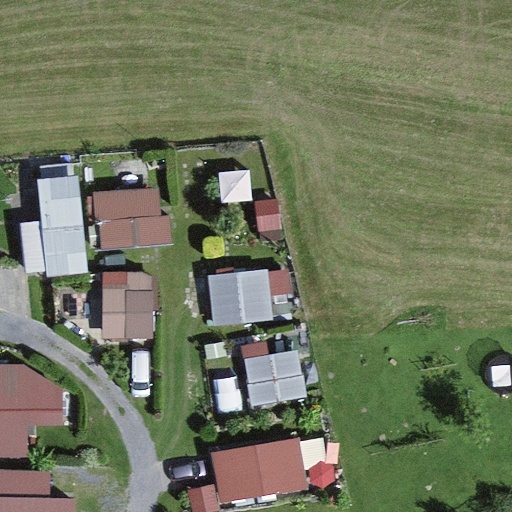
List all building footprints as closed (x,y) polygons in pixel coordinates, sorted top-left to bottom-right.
[(32,274),(92,271),(87,162),(44,165),(47,219),(29,220),(32,274)] [(174,244),(172,182),(104,183),(105,246),(174,244)] [(276,266),(215,270),(218,322),(280,318),(276,266)] [(108,273),(111,339),(163,337),(159,270),(108,273)] [(309,346),(253,351),(257,401),(314,396),(309,346)] [(0,362),(0,450),(37,451),(37,423),(70,424),(71,363),(0,362)] [(308,433),(218,444),(225,499),(315,488),(308,433)] [(56,493),(56,462),(0,462),(0,511),(83,511),(84,493),(56,493)]
